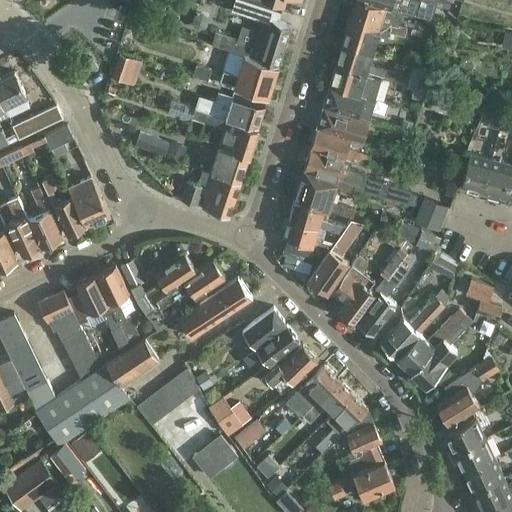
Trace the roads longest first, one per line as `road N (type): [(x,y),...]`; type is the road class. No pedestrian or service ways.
road 1 (residential): [(245,242),(373,378),(448,508)]
road 2 (residential): [(324,0),(245,242)]
road 3 (residential): [(153,217),(125,192),(19,19)]
road 4 (residential): [(0,289),(153,217)]
